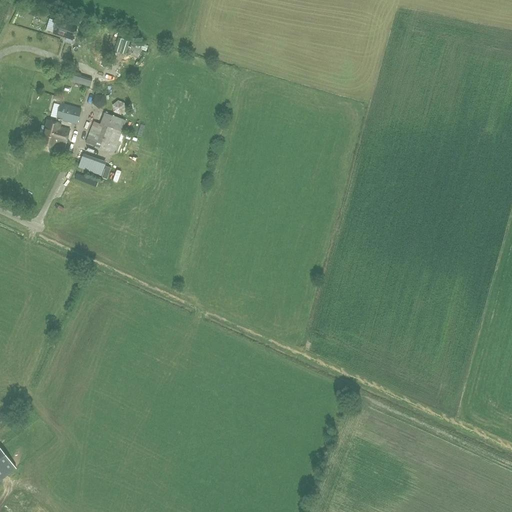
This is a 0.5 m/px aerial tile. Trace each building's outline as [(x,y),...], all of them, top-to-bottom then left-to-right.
[(71,43),(76,26),(58,19),(53,34),(66,38),(65,41),(71,43)] [(81,74),(72,71),(69,80),(78,83),(81,74)] [(77,124),(81,109),(61,103),(56,119),(77,124)] [(113,153),(125,120),(104,112),(99,124),(93,122),(85,142),(113,153)] [(65,148),(70,130),(60,127),(61,124),(47,120),(40,144),(54,148),(55,145),(65,148)] [(94,171),(99,156),(87,152),(81,167),(94,171)] [(0,480),(16,468),(0,447),(0,480)] [(32,472),(36,477),(44,472),(41,466),(32,472)]
